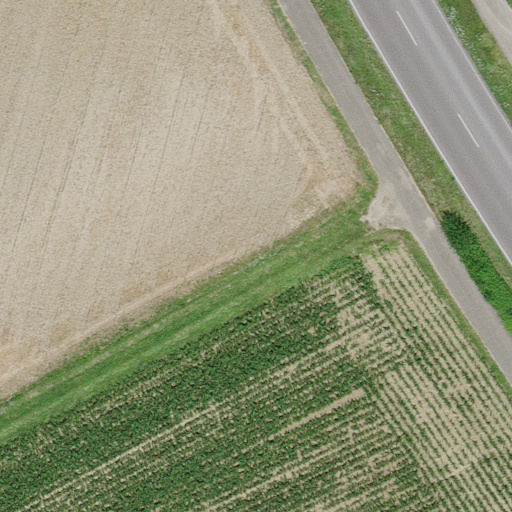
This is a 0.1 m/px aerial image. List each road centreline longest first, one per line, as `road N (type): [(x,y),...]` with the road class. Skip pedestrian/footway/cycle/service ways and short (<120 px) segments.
road 1 (track): [(402,191),(0,416)]
road 2 (track): [(289,0),(459,283)]
road 3 (secondary): [(395,0),(511,175)]
